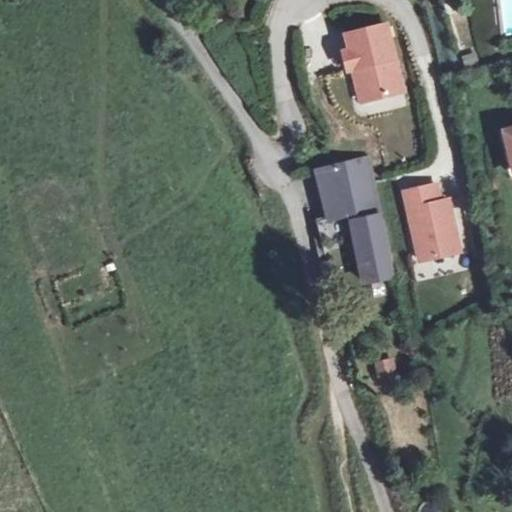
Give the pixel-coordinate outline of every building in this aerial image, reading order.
[(386,24),(346,35),(350,51),(344,53),(348,71),(353,69),(362,102),(403,91),(386,24)] [(369,156),(321,167),(332,215),(333,216),(350,213),(355,236),(365,282),(393,277),(369,156)] [(246,167),(227,174),(237,204),(257,197),(246,167)] [(462,252),(445,181),(402,191),(419,262),(462,252)] [(322,243),(355,236),(350,213),(333,216),(332,215),(317,219),(322,243)] [(330,261),(320,262),(323,282),(334,280),(330,261)] [(391,360),(376,363),(379,379),(394,376),(391,360)]
